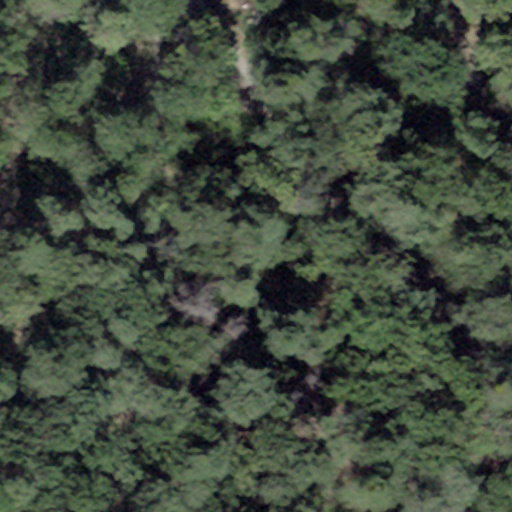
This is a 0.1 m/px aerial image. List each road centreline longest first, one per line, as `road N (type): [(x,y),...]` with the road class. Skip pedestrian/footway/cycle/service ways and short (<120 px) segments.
road 1 (track): [(184,0),(209,22),(269,128),(394,257)]
road 2 (track): [(511,148),(438,0)]
road 3 (track): [(394,257),(511,373)]
